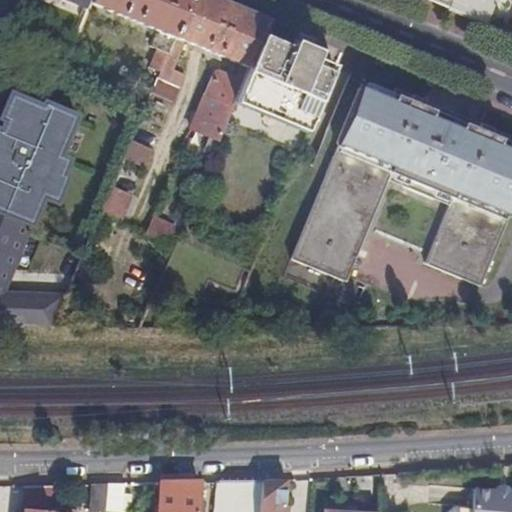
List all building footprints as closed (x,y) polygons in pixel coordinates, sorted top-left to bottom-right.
[(89,12),(58,0),(23,0),(7,39),(67,65),(89,12)] [(58,0),(89,12),(91,6),(93,0),(58,0)] [(161,74),(191,0),(93,0),(91,6),(156,34),(160,44),(149,70),(161,74)] [(262,40),(268,22),(231,7),(214,0),(191,0),(161,74),(152,96),(173,105),(184,77),(172,72),(183,49),(183,43),(241,68),(236,80),(217,72),(212,76),(190,131),(209,140),(204,154),(213,158),(239,95),(262,40)] [(423,0),(449,10),(453,0),(423,0)] [(511,30),(509,36),(511,36),(511,0),(453,0),(449,10),(487,27),(495,9),(489,0),(511,0),(511,30)] [(313,125),(336,70),(262,40),(239,95),(251,100),(249,104),(298,124),(300,120),(313,125)] [(436,196),(465,126),(433,113),(424,108),(397,97),(394,104),(359,90),(337,145),(340,146),(292,261),(347,284),(391,177),(407,183),(404,190),(434,202),(436,196)] [(20,118),(26,104),(12,98),(0,123),(5,125),(10,113),(20,118)] [(0,216),(3,217),(49,108),(45,107),(43,111),(26,104),(20,118),(10,113),(5,125),(1,135),(0,134),(0,216)] [(433,113),(465,126),(467,120),(436,107),(433,113)] [(77,121),(49,108),(3,217),(29,228),(32,229),(43,202),(46,203),(63,161),(61,160),(77,121)] [(465,126),(436,196),(452,202),(425,266),(480,289),(510,217),(511,218),(511,217),(511,153),(500,149),(503,141),(481,132),(465,126)] [(153,153),(132,144),(124,162),(146,171),(153,153)] [(63,161),(46,203),(57,207),(68,183),(63,180),(70,164),(63,161)] [(134,199),(113,190),(101,218),(122,226),(134,199)] [(28,230),(29,228),(3,217),(2,220),(28,230)] [(2,220),(0,225),(0,269),(10,274),(28,230),(2,220)] [(144,238),(174,251),(181,234),(151,222),(144,238)] [(0,327),(54,329),(65,303),(0,300),(0,298),(10,274),(0,269),(0,327)] [(283,511),(287,479),(263,481),(260,511),(283,511)] [(260,511),(263,481),(219,482),(216,511),(260,511)] [(202,511),(204,503),(198,502),(200,482),(157,482),(154,511),(202,511)] [(105,511),(107,483),(91,484),(89,511),(101,511),(105,511)] [(116,511),(120,511),(124,483),(107,483),(105,511),(116,511)] [(50,511),(54,484),(26,485),(24,510),(26,511),(50,511)] [(511,511),(511,493),(509,493),(505,488),(497,487),(493,491),(472,489),(469,511),(511,511)]
